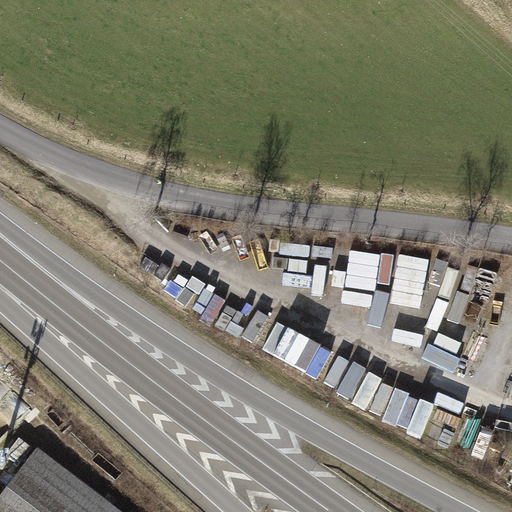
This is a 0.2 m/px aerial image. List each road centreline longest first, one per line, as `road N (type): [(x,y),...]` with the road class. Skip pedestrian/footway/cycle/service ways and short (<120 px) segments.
road 1 (trunk): [(464,511),(214,371),(0,231)]
road 2 (unclassified): [(0,127),(87,170),(216,201),(511,241)]
road 3 (trunk): [(0,257),(328,511)]
road 4 (trunk): [(0,286),(236,511)]
